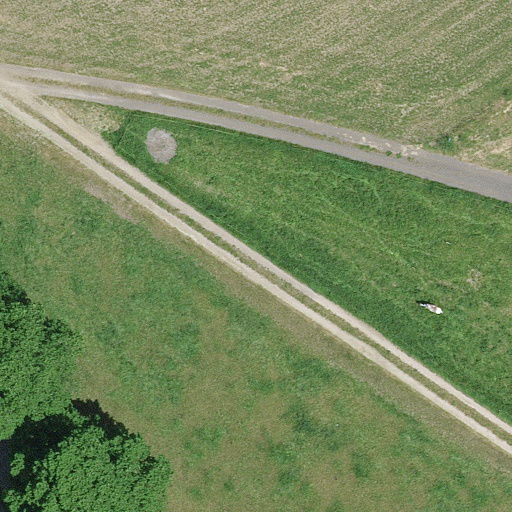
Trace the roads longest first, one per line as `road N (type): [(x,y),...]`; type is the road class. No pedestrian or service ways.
road 1 (track): [(0,95),(511,449)]
road 2 (track): [(0,78),(225,121),(511,193)]
